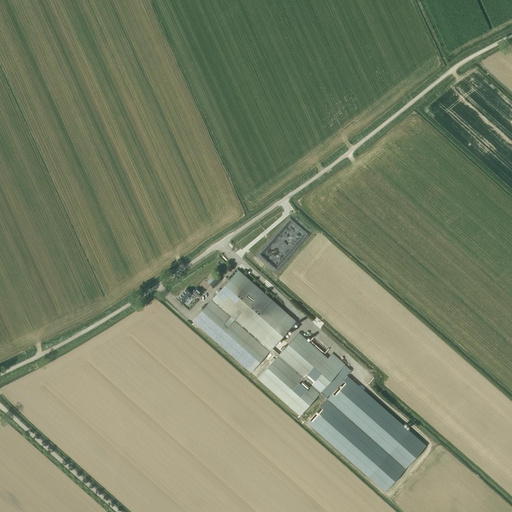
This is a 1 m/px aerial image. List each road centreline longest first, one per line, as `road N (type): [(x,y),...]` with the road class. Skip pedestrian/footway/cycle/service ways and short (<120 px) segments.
road 1 (unclassified): [(0,374),(184,267),(452,70),(511,35)]
road 2 (unclassified): [(115,511),(0,405)]
